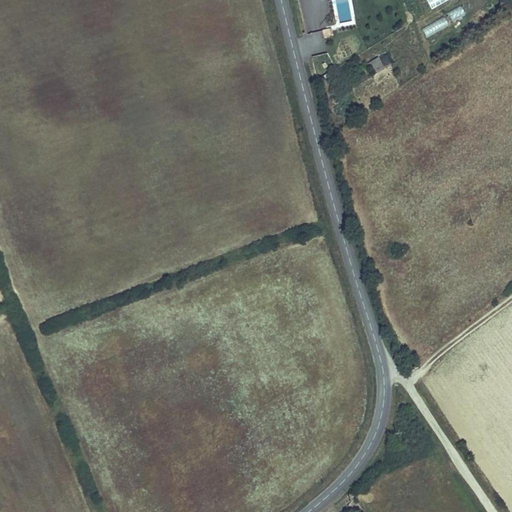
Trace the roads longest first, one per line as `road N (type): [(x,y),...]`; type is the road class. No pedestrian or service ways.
road 1 (secondary): [(307,511),(369,447),(385,374),(282,0)]
road 2 (track): [(511,297),(407,378)]
